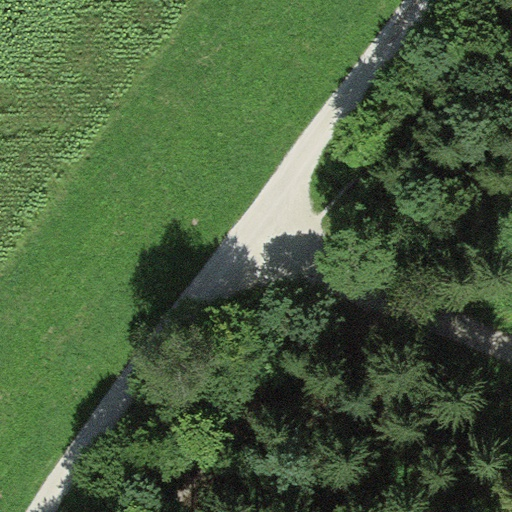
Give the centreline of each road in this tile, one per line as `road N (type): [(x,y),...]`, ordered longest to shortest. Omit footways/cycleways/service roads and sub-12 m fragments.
road 1 (track): [(58,511),(420,0)]
road 2 (track): [(260,232),(290,257),(511,351)]
